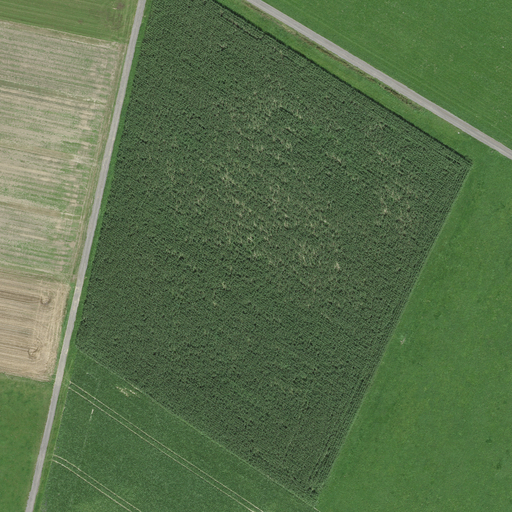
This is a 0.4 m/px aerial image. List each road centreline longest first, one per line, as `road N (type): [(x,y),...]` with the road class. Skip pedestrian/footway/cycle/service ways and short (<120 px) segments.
road 1 (track): [(29,511),(145,0)]
road 2 (track): [(511,148),(258,0)]
